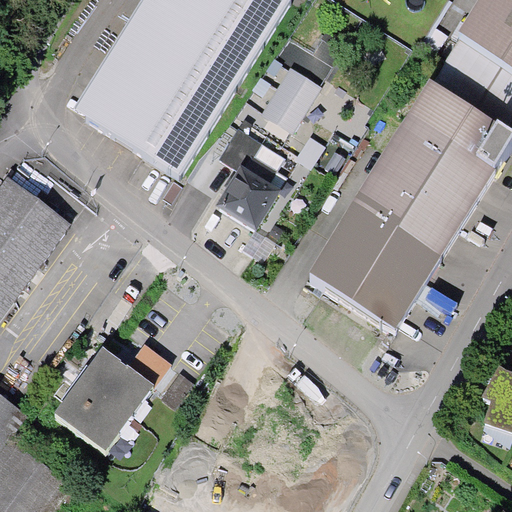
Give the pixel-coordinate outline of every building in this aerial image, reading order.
[(143,0),(71,114),(181,184),(295,4),(288,0),(143,0)] [(511,0),(485,0),(309,282),(394,335),(491,180),(511,146),(511,138),(506,135),(511,125),(511,0)] [(262,116),(293,135),(323,88),(291,69),(262,116)] [(220,161),(238,173),(243,166),(282,191),(301,163),(303,159),(299,156),(245,122),(220,161)] [(311,138),(299,156),(303,159),(301,163),(311,170),(325,148),(311,138)] [(282,191),(243,166),(238,173),(230,185),(217,205),(256,230),(282,191)] [(73,230),(8,181),(0,191),(0,511),(53,511),(73,486),(13,442),(30,420),(0,397),(0,327),(39,276),(73,230)] [(127,369),(103,351),(81,380),(54,415),(106,455),(173,370),(145,347),(127,369)] [(511,375),(500,372),(484,401),(492,405),(486,425),(511,434),(511,375)] [(195,385),(179,375),(162,401),(178,411),(195,385)]
